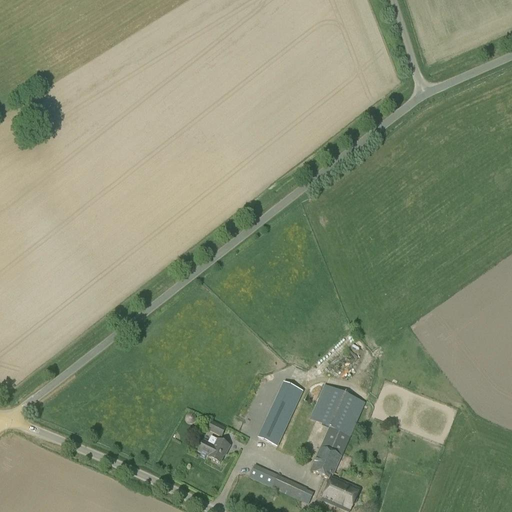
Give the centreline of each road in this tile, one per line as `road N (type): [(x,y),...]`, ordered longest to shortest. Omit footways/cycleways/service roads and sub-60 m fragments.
road 1 (unclassified): [(8,417),(422,91)]
road 2 (unclassified): [(216,511),(8,417)]
